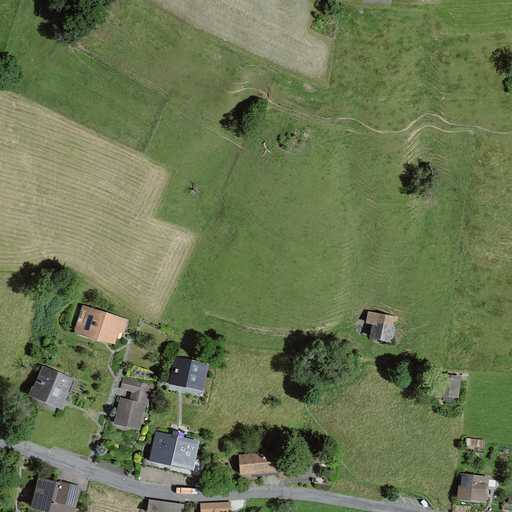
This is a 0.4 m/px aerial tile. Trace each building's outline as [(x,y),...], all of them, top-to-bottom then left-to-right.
[(125,322),(83,307),(75,331),(111,344),(116,331),(121,332),(125,322)] [(394,319),(368,313),(365,326),(371,327),(369,338),(388,343),(394,319)] [(205,366),(174,358),(168,382),(199,391),(205,366)] [(42,369),(29,397),(58,410),(71,382),(42,369)] [(460,380),(443,377),(441,392),(458,395),(460,380)] [(149,387),(124,379),(115,408),(118,409),(113,424),(135,431),(149,387)] [(195,444),(156,434),(149,461),(188,471),(195,444)] [(322,449),(302,446),(299,472),(314,474),(312,483),(329,485),(331,475),(319,474),(322,449)] [(277,454),(239,456),(240,475),(278,473),(277,454)] [(485,479),(461,476),(457,500),(482,503),(485,479)] [(71,511),(77,490),(38,479),(30,508),(43,511),(71,511)] [(162,511),(164,503),(155,501),(153,511),(162,511)] [(494,501),(493,511),(501,511),(502,502),(494,501)] [(172,511),(174,504),(164,503),(162,511),(172,511)]
